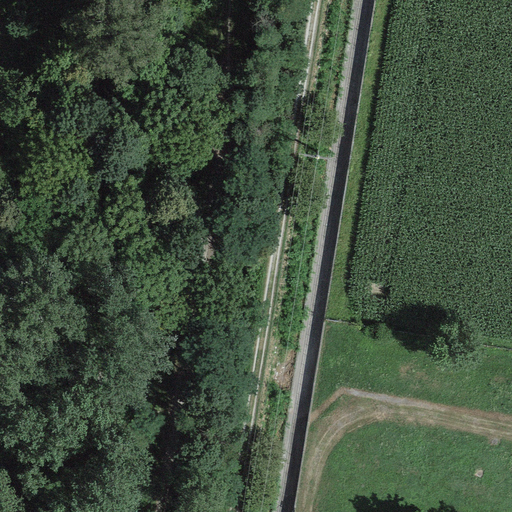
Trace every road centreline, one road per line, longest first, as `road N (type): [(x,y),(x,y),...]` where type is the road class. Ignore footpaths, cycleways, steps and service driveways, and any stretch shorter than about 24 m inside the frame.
road 1 (track): [(318,0),(236,511)]
road 2 (track): [(305,511),(322,443),(369,411),(511,428)]
